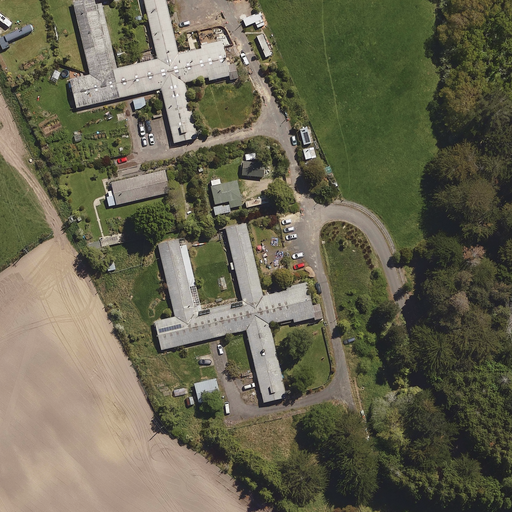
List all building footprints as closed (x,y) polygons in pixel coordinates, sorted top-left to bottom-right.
[(89,77),(70,82),(78,114),(157,95),(170,147),(197,140),(183,88),(232,76),(224,42),(183,52),(169,0),(140,0),(156,60),(117,70),(99,0),(71,7),(89,77)] [(265,17),(254,20),(257,29),(268,24),(265,17)] [(262,34),(256,36),(265,57),(270,55),(268,50),(272,49),(270,44),(267,45),(262,34)] [(310,130),(308,124),(298,127),(299,133),(310,130)] [(315,157),(314,147),(302,149),(304,159),(315,157)] [(263,162),(243,161),(241,183),(250,183),(250,176),(263,177),(263,162)] [(169,192),(163,170),(110,182),(113,194),(106,196),(108,206),(169,192)] [(220,184),(219,179),(209,181),(214,204),(228,201),(230,207),(241,205),(236,180),(220,184)] [(244,201),(245,207),(267,203),(265,196),(244,201)] [(222,205),(212,207),(214,216),(224,213),(222,205)] [(175,317),(155,321),(162,349),(245,330),(263,403),(288,398),(271,325),(316,315),(309,285),(264,295),(247,223),(226,228),(243,302),(195,313),(178,240),(158,245),(175,317)] [(215,378),(193,383),(198,404),(220,399),(215,378)] [(194,396),(186,397),(187,406),(196,405),(194,396)]
